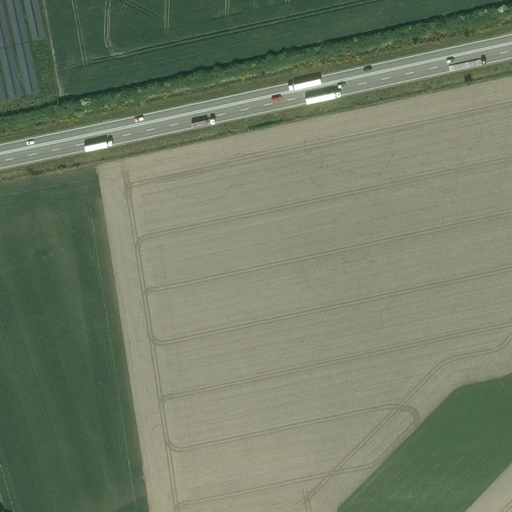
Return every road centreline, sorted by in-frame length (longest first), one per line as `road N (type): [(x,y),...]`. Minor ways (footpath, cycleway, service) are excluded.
road 1 (trunk): [(511,39),(0,150)]
road 2 (trunk): [(0,162),(511,55)]
